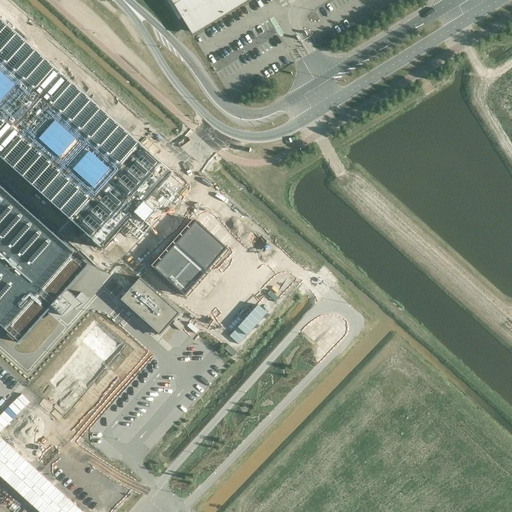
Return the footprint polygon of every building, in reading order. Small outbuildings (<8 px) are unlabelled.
[(170,0),(190,31),(240,0),(170,0)] [(0,138),(108,236),(162,177),(0,30),(0,138)] [(0,325),(19,343),(52,307),(61,316),(71,305),(70,304),(75,298),(67,290),(89,265),(0,186),(0,325)] [(226,248),(193,219),(151,266),(184,296),(226,248)] [(139,278),(120,300),(123,303),(132,310),(146,323),(151,328),(149,330),(154,334),(155,333),(156,332),(160,335),(171,323),(179,313),(173,308),(160,297),(139,278)]
